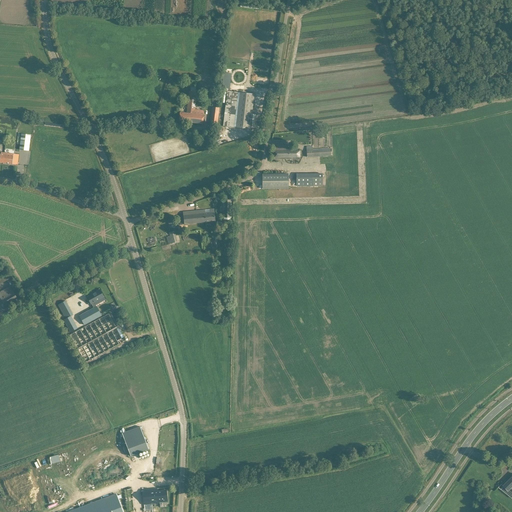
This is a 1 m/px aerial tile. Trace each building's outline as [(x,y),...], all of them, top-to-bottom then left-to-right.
[(227,51),(245,54),(246,50),(243,50),(243,47),(228,44),(227,51)] [(223,80),(223,88),(230,89),(230,81),(231,73),(224,73),(223,80)] [(187,113),(185,113),(180,112),(179,121),(203,124),(204,111),(195,110),(197,92),(189,91),(187,113)] [(249,94),(233,91),(229,127),(250,129),(254,94),(249,94)] [(212,107),(211,120),(210,125),(217,126),(218,121),(219,108),(212,107)] [(313,144),(315,144),(315,146),(353,144),(378,143),(377,128),(352,130),(314,132),(315,142),(313,142),(313,144)] [(29,145),(30,134),(19,134),(19,145),(29,145)] [(287,145),(279,145),(276,145),(276,147),(274,147),(274,159),(299,160),(299,155),(299,149),(289,149),(289,147),(287,147),(287,145)] [(306,147),(307,157),(330,155),(330,148),(312,150),(312,146),(306,147)] [(0,154),(0,162),(17,165),(19,155),(1,152),(1,154),(0,154)] [(262,175),(262,189),(267,189),(288,189),(288,184),(288,175),(288,174),(262,174),(262,175)] [(322,174),(296,174),(296,186),(322,186),(322,174)] [(231,200),(229,200),(223,200),(223,215),(223,218),(231,218),(231,200)] [(179,216),(179,221),(180,224),(184,224),(215,221),(214,209),(210,209),(210,213),(205,213),(205,210),(183,212),(183,215),(179,216)] [(177,220),(176,216),(168,216),(169,225),(175,225),(175,220),(177,220)] [(168,237),(170,244),(177,242),(174,231),(169,233),(170,236),(168,237)] [(0,291),(0,297),(1,299),(5,306),(17,298),(10,286),(0,291)] [(79,316),(81,321),(84,325),(102,316),(97,307),(94,302),(104,297),(100,290),(96,292),(87,297),(91,304),(94,308),(79,316)] [(58,305),(66,319),(63,320),(70,332),(77,328),(71,316),(73,315),(65,301),(58,305)] [(111,313),(98,320),(70,335),(85,363),(122,343),(126,340),(111,313)] [(51,469),(42,472),(54,504),(133,474),(125,453),(151,443),(143,421),(47,458),(51,469)] [(506,480),(502,484),(505,488),(503,489),(511,496),(511,477),(508,482),(506,480)] [(157,488),(142,490),(143,505),(160,503),(160,507),(166,507),(166,503),(168,502),(167,499),(167,490),(160,491),(157,491),(157,488)] [(122,511),(115,494),(67,511),(122,511)]
